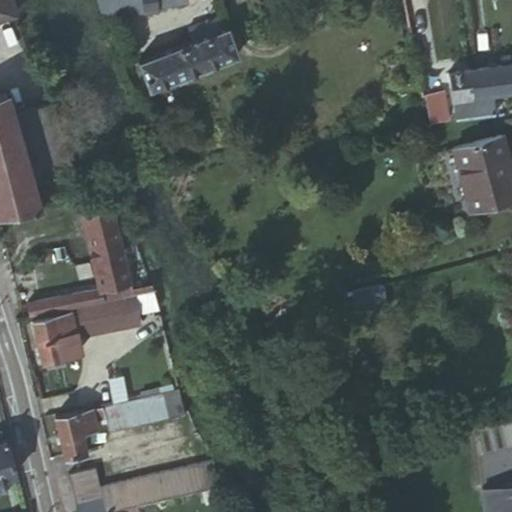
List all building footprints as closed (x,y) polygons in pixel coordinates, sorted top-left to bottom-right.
[(0,0),(0,17),(17,12),(13,0),(0,0)] [(100,0),(107,16),(160,8),(160,4),(159,0),(100,0)] [(152,85),(241,53),(230,24),(141,57),(152,85)] [(511,61),(511,62),(486,65),(489,92),(492,92),(511,89),(511,61)] [(486,65),(472,67),(478,114),(493,111),(492,92),(489,92),(486,65)] [(449,70),(456,117),(478,114),(472,67),(449,70)] [(8,89),(0,91),(0,211),(41,203),(35,183),(74,172),(54,102),(15,112),(8,89)] [(425,93),(431,121),(449,118),(445,90),(425,93)] [(511,195),(511,171),(501,132),(454,146),(471,207),(511,195)] [(102,285),(31,301),(33,313),(71,305),(98,299),(116,295),(134,291),(114,207),(124,204),(122,198),(82,208),(102,285)] [(125,204),(124,204),(114,207),(134,286),(151,281),(125,204)] [(376,281),(347,287),(351,309),(380,304),(376,281)] [(136,291),(140,309),(159,305),(153,287),(136,291)] [(72,309),(78,331),(141,317),(140,309),(136,291),(134,291),(116,295),(98,299),(71,305),(72,309)] [(78,331),(72,309),(34,318),(44,359),(66,353),(66,350),(82,346),(78,331)] [(177,386),(186,410),(188,410),(182,384),(177,386)] [(78,409),(56,414),(66,454),(87,448),(83,428),(97,425),(96,417),(105,415),(109,432),(186,412),(186,410),(177,386),(79,411),(78,409)] [(17,473),(8,437),(0,439),(0,477),(5,476),(17,473)] [(372,455),(369,441),(356,444),(359,458),(372,455)] [(70,467),(79,511),(99,511),(204,487),(220,483),(213,454),(100,481),(95,462),(70,467)] [(511,511),(511,480),(483,485),(487,511),(511,511)] [(229,511),(223,482),(220,483),(204,487),(209,511),(229,511)]
